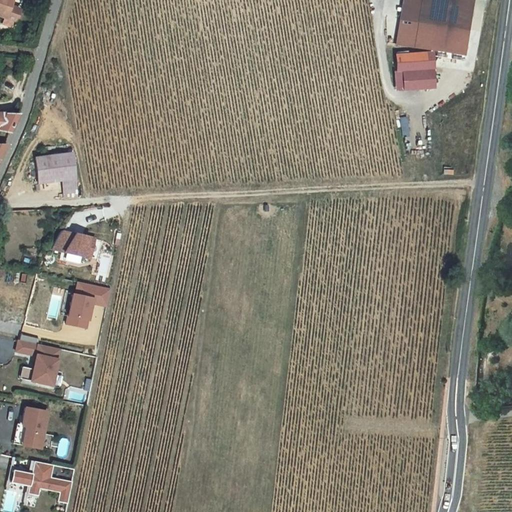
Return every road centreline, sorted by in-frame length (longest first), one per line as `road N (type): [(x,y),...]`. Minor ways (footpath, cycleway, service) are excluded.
road 1 (secondary): [(451,511),(480,206),(510,0)]
road 2 (track): [(0,212),(483,184)]
road 3 (residential): [(0,197),(64,0)]
